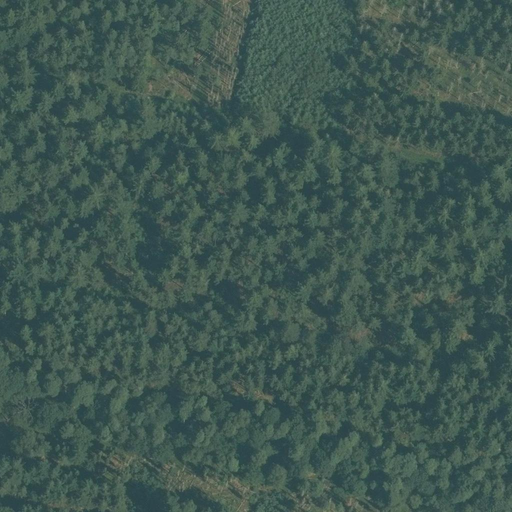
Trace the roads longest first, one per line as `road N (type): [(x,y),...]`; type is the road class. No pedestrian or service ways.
road 1 (track): [(0,284),(511,394)]
road 2 (track): [(388,151),(511,177)]
